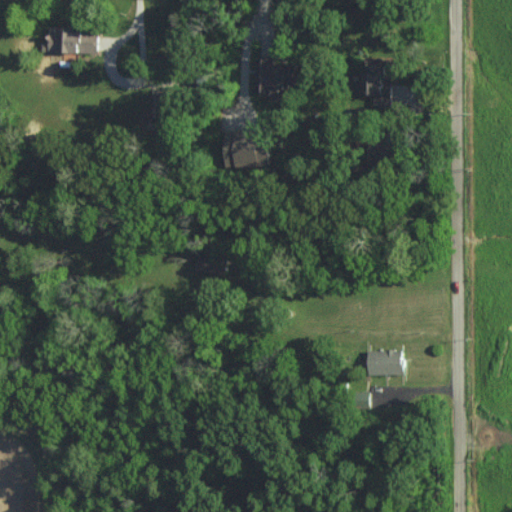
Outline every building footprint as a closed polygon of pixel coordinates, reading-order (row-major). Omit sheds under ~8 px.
[(99,30),(51,29),(50,51),(99,53),(99,30)] [(256,90),(296,91),(297,63),(274,63),(274,57),(257,57),(256,90)] [(384,65),(360,64),(359,92),(375,93),(375,107),(393,108),(393,82),(384,82),(384,65)] [(227,132),(227,166),(272,165),(271,131),(227,132)] [(369,350),(369,375),(405,374),(404,349),(369,350)]
